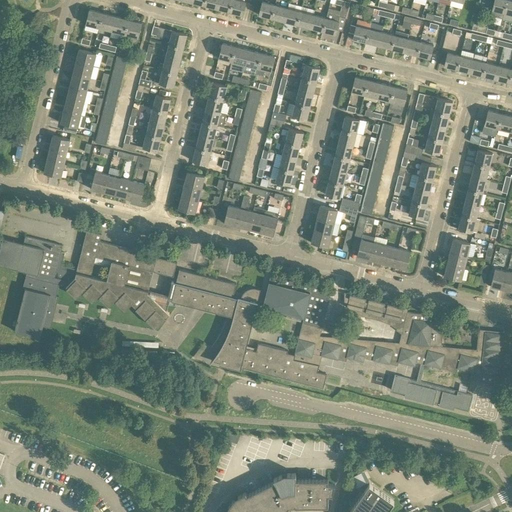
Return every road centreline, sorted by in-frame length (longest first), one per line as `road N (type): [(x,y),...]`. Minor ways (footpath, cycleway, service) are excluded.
road 1 (residential): [(290,255),(338,59)]
road 2 (residential): [(156,221),(207,26)]
road 3 (residential): [(422,289),(471,94)]
road 4 (residential): [(24,188),(72,0)]
road 5 (residential): [(290,255),(156,221)]
road 6 (residential): [(471,94),(338,59)]
road 7 (residential): [(422,289),(290,255)]
road 8 (residential): [(156,221),(24,188)]
road 9 (residential): [(338,59),(207,26)]
